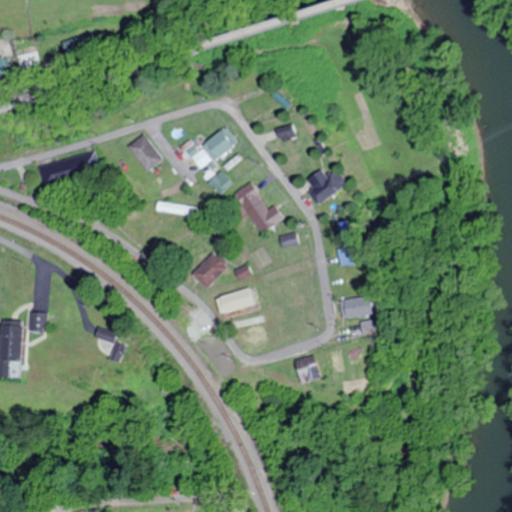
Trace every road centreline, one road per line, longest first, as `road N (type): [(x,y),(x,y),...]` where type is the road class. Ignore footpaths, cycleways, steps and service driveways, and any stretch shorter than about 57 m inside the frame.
road 1 (residential): [(0,192),(125,249),(200,305),(254,365),(324,345),(333,324),(312,222),(232,116),(196,116),(0,174)]
road 2 (tertiary): [(165,57),(348,0)]
road 3 (residential): [(48,511),(176,504),(227,511)]
road 4 (tertiary): [(0,111),(165,57)]
